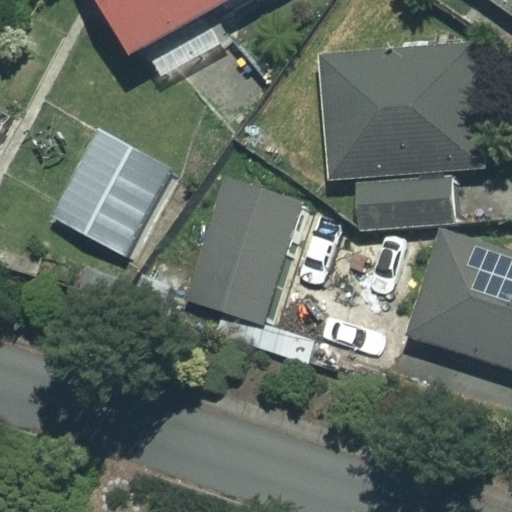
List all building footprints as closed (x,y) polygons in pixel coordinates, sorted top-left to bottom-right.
[(106,0),(148,75),(283,0),(106,0)] [(511,0),(496,0),(511,11),(511,0)] [(495,180),(486,53),(330,64),(338,191),(365,189),(369,238),(463,232),(459,182),(495,180)] [(185,175),(109,131),(62,215),(138,258),(185,175)] [(314,212),(231,185),(189,308),(273,336),(314,212)] [(511,258),(448,238),(413,348),(511,379),(511,258)] [(178,292),(148,282),(139,308),(168,318),(178,292)]
